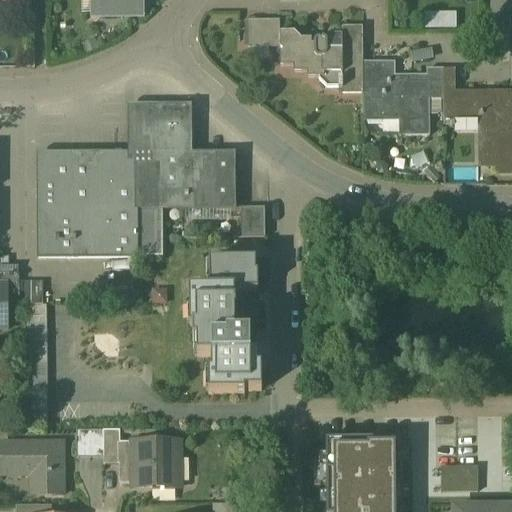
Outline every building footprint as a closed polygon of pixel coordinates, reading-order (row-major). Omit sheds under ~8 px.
[(98,0),(99,16),(142,16),(141,0),(98,0)] [(279,24),(247,24),(248,51),(280,50),(279,35),(279,24)] [(339,34),(339,47),(327,47),(328,44),(326,42),(318,42),(315,46),(315,47),(312,47),(312,42),(302,42),(294,35),(279,35),(280,50),(284,54),(281,57),(281,70),(294,70),(294,75),(309,75),(309,81),(320,81),(320,84),(329,91),(340,91),(340,93),(344,93),(344,87),(363,87),(363,71),(363,30),(343,30),(339,34)] [(413,63),(433,60),(432,50),(412,53),(413,63)] [(426,85),(392,85),(392,71),(363,71),(363,87),(363,120),(405,119),(405,139),(430,139),(429,103),(443,103),(443,72),(426,72),(426,85)] [(455,72),(443,72),(443,103),(444,129),(455,129),(455,119),(482,119),(483,169),(500,169),(500,176),(511,175),(511,96),(455,97),(455,72)] [(182,161),(188,161),(187,112),(134,114),(134,160),(136,160),(137,211),(137,212),(162,212),(183,212),(182,161)] [(122,161),(40,161),(41,268),(137,267),(137,260),(137,241),(137,212),(137,211),(136,160),(134,160),(122,161)] [(182,161),(183,212),(233,211),(232,160),(188,161),(182,161)] [(265,210),(241,210),(241,240),(265,240),(265,210)] [(162,212),(137,212),(137,241),(163,241),(162,212)] [(163,241),(137,241),(137,260),(163,260),(163,241)] [(234,337),(233,294),(258,294),(258,276),(255,276),(254,262),(208,263),(209,291),(190,292),(191,313),(194,313),(195,327),(194,327),(194,343),(200,342),(201,359),(212,359),(213,396),(244,395),(244,393),(262,392),(262,368),(257,368),(256,356),(250,356),(250,336),(234,337)] [(22,307),(31,307),(30,334),(46,334),(47,283),(23,282),(22,307)] [(47,388),(44,367),(30,368),(33,390),(47,388)] [(103,433),(75,434),(75,459),(104,459),(103,433)] [(119,433),(103,433),(104,459),(104,468),(119,468),(119,445),(119,433)] [(404,511),(404,437),(319,437),(319,511),(404,511)] [(63,445),(0,445),(1,477),(30,477),(30,497),(63,496),(63,445)] [(178,445),(119,445),(119,468),(119,487),(178,486),(178,445)]
